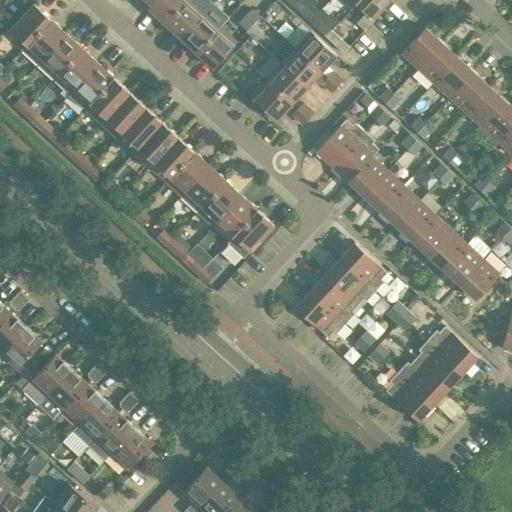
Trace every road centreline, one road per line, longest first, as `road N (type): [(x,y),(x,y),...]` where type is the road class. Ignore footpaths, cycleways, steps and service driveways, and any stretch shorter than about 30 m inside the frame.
road 1 (residential): [(511,399),(496,400),(447,449),(417,462),(255,319),(252,290),(317,214),(317,201),(279,165)]
road 2 (tertiary): [(382,511),(0,170)]
road 3 (residential): [(0,258),(192,441)]
road 4 (residential): [(279,165),(97,0)]
road 5 (residential): [(279,165),(433,0)]
